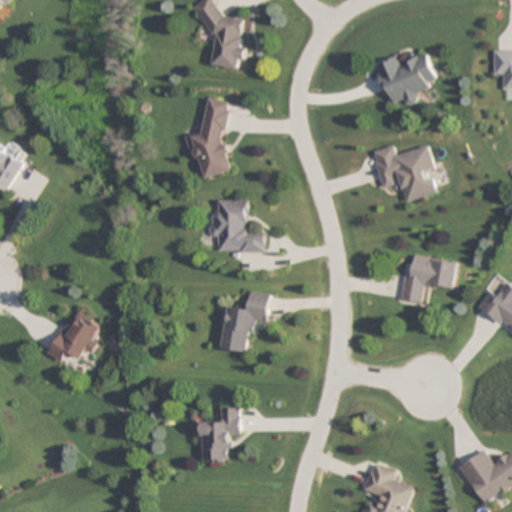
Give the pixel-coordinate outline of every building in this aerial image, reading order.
[(0,0),(0,12),(11,0),(0,0)] [(213,65),(239,69),(246,20),(222,17),(224,5),(199,2),(197,18),(209,19),(207,33),(218,35),(213,65)] [(511,49),(497,50),(497,77),(506,77),(506,90),(511,89),(511,49)] [(378,66),(391,104),(406,98),(408,105),(425,100),(422,91),(433,88),(431,82),(439,79),(430,55),(405,64),(403,57),(378,66)] [(226,139),(233,102),(211,98),(205,134),(192,137),(203,179),(234,171),(226,139)] [(0,144),(0,186),(9,191),(26,159),(0,144)] [(386,190),(406,185),(410,202),(441,194),(436,172),(439,171),(433,147),(400,155),(398,146),(376,151),(386,190)] [(224,252),(268,253),(269,230),(249,230),(250,200),(223,199),(223,211),(215,211),(214,240),(224,240),(224,252)] [(406,275),(403,300),(424,303),(427,284),(455,288),(459,262),(417,256),(414,276),(406,275)] [(479,308),(511,329),(511,285),(508,283),(499,295),(491,290),(479,308)] [(270,323),(274,294),(254,292),(252,310),(230,308),(224,349),(250,353),(252,335),(258,335),(260,321),(270,323)] [(52,356),(62,361),(67,352),(81,360),(86,351),(90,354),(106,326),(77,310),(52,356)] [(244,408),(225,408),(225,420),(206,420),(205,461),(234,461),(234,436),(244,436),(244,408)] [(460,467),(486,505),(511,487),(511,452),(496,464),(487,449),(460,467)] [(407,511),(415,487),(395,482),(399,471),(375,463),(367,491),(374,494),(368,511),(407,511)]
